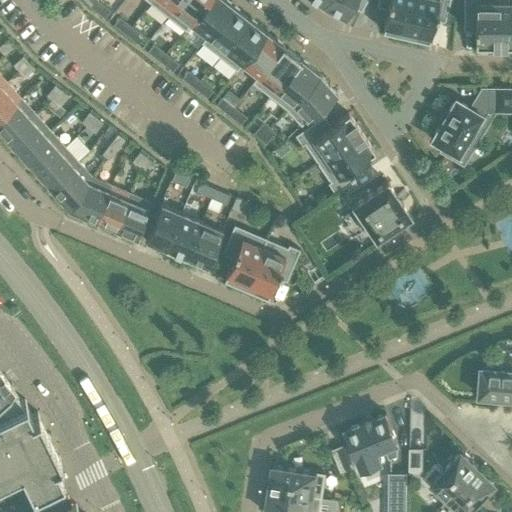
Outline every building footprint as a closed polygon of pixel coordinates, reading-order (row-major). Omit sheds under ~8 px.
[(97,0),(96,0),(91,8),(104,17),(110,9),(97,0)] [(179,0),(151,0),(150,2),(167,16),(179,0)] [(206,0),(179,0),(167,16),(184,29),(206,0)] [(231,5),(224,0),(206,0),(184,29),(185,30),(190,23),(205,36),(201,42),(202,42),(231,5)] [(324,0),(321,5),(344,18),(350,5),(360,11),(366,0),(324,0)] [(382,30),(405,35),(413,0),(376,0),(376,6),(387,8),(382,30)] [(413,0),(405,35),(428,41),(433,20),(444,22),(449,0),(413,0)] [(498,46),(498,0),(462,0),(463,30),(474,30),(474,46),(477,46),(477,49),(487,49),(487,46),(498,46)] [(498,0),(498,46),(511,46),(511,1),(499,1),(498,0)] [(248,18),(231,5),(202,42),(218,56),(248,18)] [(113,24),(125,34),(131,26),(119,16),(113,24)] [(265,31),(248,18),(218,56),(235,69),(265,31)] [(131,26),(125,34),(138,44),(144,36),(131,26)] [(282,45),(265,31),(235,69),(236,70),(241,63),(256,76),(252,82),(252,83),(282,45)] [(7,39),(0,44),(0,50),(3,54),(13,45),(7,39)] [(147,51),(159,61),(166,53),(153,43),(147,51)] [(299,58),(282,45),(252,83),(269,96),(299,58)] [(166,53),(159,61),(172,71),(178,63),(166,53)] [(13,64),(18,70),(28,62),(22,56),(13,64)] [(319,73),(299,58),(269,96),(286,109),(319,73)] [(28,62),(18,70),(24,77),(33,68),(28,62)] [(181,78),(194,88),(200,80),(187,70),(181,78)] [(336,93),(319,73),(286,109),(301,125),(336,93)] [(200,80),(194,88),(206,97),(212,90),(200,80)] [(0,86),(0,116),(21,97),(6,81),(0,86)] [(46,94),(53,100),(61,90),(54,84),(46,94)] [(511,100),(511,86),(488,86),(488,88),(488,99),(487,99),(487,101),(490,101),(511,100)] [(61,90),(53,100),(60,105),(68,95),(61,90)] [(0,116),(0,130),(7,139),(35,114),(21,97),(0,116)] [(215,104),(228,114),(234,106),(221,97),(215,104)] [(460,163),(462,164),(463,162),(473,146),(474,144),(472,143),(472,144),(465,140),(473,127),(480,116),(481,116),(482,114),(480,113),(483,107),(484,107),(485,105),(483,104),(483,105),(475,100),(476,100),(474,99),(473,101),(469,107),(456,99),(456,98),(454,97),(453,99),(454,99),(437,128),(432,136),(431,136),(430,138),(432,139),(443,145),(440,148),(439,150),(441,151),(445,153),(461,163),(460,163)] [(234,106),(228,114),(240,124),(246,116),(234,106)] [(81,121),(87,127),(95,117),(89,111),(81,121)] [(304,143),(317,162),(361,132),(348,112),(330,125),(323,115),(294,135),(301,145),(304,143)] [(7,139),(22,155),(50,130),(35,114),(7,139)] [(95,117),(87,127),(94,132),(102,122),(95,117)] [(253,133),(258,138),(269,126),(263,121),(253,133)] [(269,126),(258,138),(264,144),(275,132),(269,126)] [(22,155),(36,171),(64,146),(50,130),(22,155)] [(361,132),(317,162),(330,181),(327,182),(334,193),(363,173),(356,164),(374,151),(361,132)] [(78,133),(67,142),(78,156),(89,147),(78,133)] [(117,134),(109,143),(116,149),(124,139),(117,134)] [(116,149),(109,143),(101,153),(108,159),(116,149)] [(36,171),(51,187),(79,162),(64,146),(36,171)] [(131,161),(138,166),(146,156),(139,151),(131,161)] [(146,156),(138,166),(145,172),(153,161),(146,156)] [(59,196),(69,208),(92,176),(79,162),(51,187),(50,187),(59,197),(59,196)] [(171,180),(186,186),(189,177),(175,171),(171,180)] [(95,219),(110,184),(92,176),(69,208),(83,214),(95,219)] [(401,201),(396,194),(387,181),(386,179),(384,181),(385,181),(353,202),(352,202),(351,203),(352,205),(374,237),(375,239),(376,238),(408,216),(410,215),(409,213),(400,201),(401,201)] [(196,191),(211,197),(215,188),(200,182),(196,191)] [(95,219),(115,227),(130,193),(110,184),(95,219)] [(215,188),(211,197),(225,204),(229,195),(215,188)] [(130,193),(115,227),(136,236),(150,202),(130,193)] [(237,195),(233,205),(248,211),(252,201),(237,195)] [(145,240),(165,249),(181,212),(160,203),(145,240)] [(165,249),(185,257),(201,221),(181,212),(165,249)] [(201,221),(185,257),(206,266),(222,230),(201,221)] [(223,278),(245,287),(266,238),(233,224),(221,253),(232,257),(223,278)] [(266,238),(245,287),(267,296),(275,276),(286,281),(299,249),(288,244),(287,247),(266,238)] [(511,368),(481,366),(479,395),(511,397),(511,368)] [(0,477),(20,468),(31,491),(62,476),(55,461),(60,458),(37,411),(31,414),(24,398),(21,399),(20,397),(13,387),(11,384),(0,367),(0,477)] [(373,416),(367,418),(362,420),(363,422),(346,428),(358,457),(363,468),(367,466),(381,461),(376,449),(384,446),(389,458),(397,454),(397,441),(386,412),(374,417),(373,416)] [(353,467),(344,444),(332,449),(341,471),(353,467)] [(410,448),(409,472),(422,472),(423,448),(410,448)] [(442,505),(443,505),(479,466),(462,450),(444,469),(437,462),(424,476),(447,499),(442,505)] [(272,465),(269,489),(322,497),(325,473),(272,465)] [(479,466),(443,505),(449,511),(469,511),(497,483),(479,466)] [(389,472),(388,511),(406,511),(407,472),(391,472),(389,472)] [(319,511),(322,497),(269,489),(265,511),(319,511)] [(79,511),(75,503),(58,511),(79,511)]
